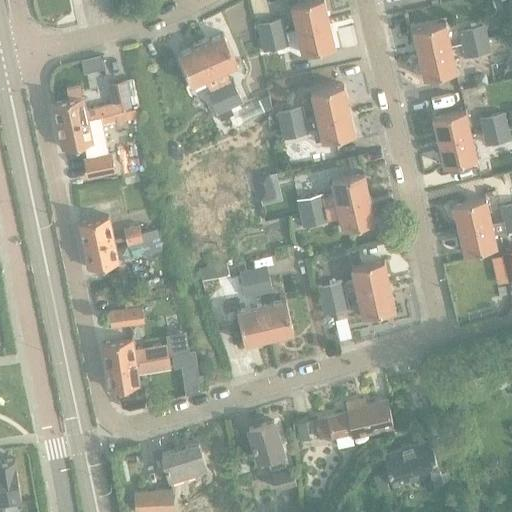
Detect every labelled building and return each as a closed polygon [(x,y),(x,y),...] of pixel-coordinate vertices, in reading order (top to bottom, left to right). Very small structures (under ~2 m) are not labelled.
[(304,0),(289,3),(295,28),(327,20),(322,0),(304,0)] [(280,16),(267,19),(273,47),(286,44),(280,16)] [(273,47),(267,19),(255,22),(262,50),(273,47)] [(327,20),(295,28),(301,51),(333,44),(327,20)] [(411,28),(416,52),(448,45),(443,20),(411,28)] [(459,29),(461,42),(487,37),(485,24),(459,29)] [(222,31),(198,42),(218,83),(227,78),(222,68),(236,62),(222,31)] [(487,37),(461,42),(465,56),(490,50),(487,37)] [(203,77),(208,87),(218,83),(198,42),(177,52),(191,82),(203,77)] [(448,45),(416,52),(422,76),(454,69),(448,45)] [(208,89),(206,90),(211,101),(235,89),(230,77),(227,78),(218,83),(208,87),(208,89)] [(53,102),(51,102),(56,125),(95,117),(98,116),(131,109),(124,79),(107,83),(112,103),(85,109),(82,95),(81,95),(79,84),(65,87),(67,98),(53,102)] [(309,91),(315,116),(347,106),(342,84),(309,91)] [(235,89),(211,101),(220,120),(233,113),(229,105),(240,100),(235,89)] [(268,94),(257,99),(263,111),(270,107),(268,94)] [(306,131),(305,128),(303,118),(300,105),(287,108),(296,134),(306,131)] [(303,118),(305,128),(317,125),(321,139),(353,132),(347,106),(315,116),(303,118)] [(281,137),(296,134),(287,108),(275,110),(281,137)] [(431,116),(436,139),(468,132),(463,108),(431,116)] [(131,109),(100,116),(102,124),(115,121),(132,117),(131,109)] [(479,117),(482,130),(507,125),(504,111),(479,117)] [(100,116),(56,125),(61,148),(63,147),(84,142),(87,157),(108,152),(102,124),(100,116)] [(507,125),(482,130),(485,144),(510,138),(507,125)] [(468,132),(436,139),(442,164),(474,157),(468,132)] [(171,158),(182,158),(183,146),(171,146),(171,158)] [(87,157),(86,157),(89,173),(114,167),(110,151),(108,152),(87,157)] [(322,195),(323,206),(368,195),(363,171),(330,179),(333,192),(322,195)] [(268,173),(253,176),(256,187),(267,185),(270,181),(268,173)] [(327,219),(327,217),(323,206),(322,195),(321,192),(310,194),(316,222),(327,219)] [(303,225),(316,222),(310,194),(297,198),(303,225)] [(323,206),(327,217),(338,214),(341,228),(374,220),(368,195),(323,206)] [(451,204),(456,228),(489,220),(483,196),(451,204)] [(511,201),(499,204),(502,218),(511,215),(511,201)] [(77,221),(82,243),(113,238),(107,215),(78,221),(77,221)] [(511,215),(502,218),(505,232),(511,229),(511,215)] [(488,221),(456,228),(462,253),(494,245),(491,232),(504,229),(502,218),(488,221)] [(138,224),(123,226),(126,243),(141,240),(139,231),(138,224)] [(152,229),(139,231),(141,240),(157,237),(156,228),(152,229)] [(113,238),(82,243),(87,267),(117,260),(113,238)] [(141,240),(128,243),(131,255),(143,252),(141,240)] [(511,245),(501,248),(502,251),(509,279),(511,278),(511,245)] [(253,259),(254,267),(260,293),(272,290),(267,264),(273,262),(271,255),(253,259)] [(344,293),(356,290),(388,283),(383,258),(351,266),(354,279),(342,282),(344,293)] [(212,265),(199,268),(202,280),(215,277),(212,265)] [(260,293),(254,267),(239,270),(245,296),(260,293)] [(347,306),(344,293),(342,282),(341,279),(329,282),(335,309),(347,306)] [(323,312),(335,309),(329,282),(316,285),(323,312)] [(388,283),(356,290),(361,315),(394,308),(388,283)] [(507,285),(498,287),(500,296),(508,294),(507,285)] [(285,298),(261,303),(268,336),(292,330),(285,298)] [(268,336),(261,303),(236,309),(244,342),(268,336)] [(108,309),(111,324),(143,320),(141,304),(108,309)] [(101,341),(103,362),(167,354),(166,342),(133,347),(131,337),(101,341)] [(179,354),(172,355),(174,367),(181,365),(183,374),(194,372),(198,372),(195,351),(191,352),(179,354)] [(167,354),(103,362),(107,387),(112,387),(138,383),(136,372),(170,367),(167,354)] [(344,401),(345,410),(315,416),(319,436),(349,430),(350,434),(391,424),(386,397),(385,398),(365,402),(364,396),(344,401)] [(247,426),(256,457),(266,454),(269,465),(283,461),(280,450),(281,450),(272,419),(247,426)] [(309,437),(305,420),(295,422),(298,439),(309,437)] [(399,445),(400,448),(382,453),(390,483),(421,474),(425,487),(440,482),(436,470),(437,470),(428,440),(408,445),(407,444),(399,445)] [(160,452),(168,480),(205,469),(197,441),(160,452)] [(0,496),(1,504),(21,501),(14,458),(0,459),(0,496)] [(270,472),(275,487),(295,482),(290,466),(270,472)] [(384,473),(372,476),(376,491),(388,487),(384,473)] [(134,489),(135,510),(173,508),(172,487),(134,489)]
